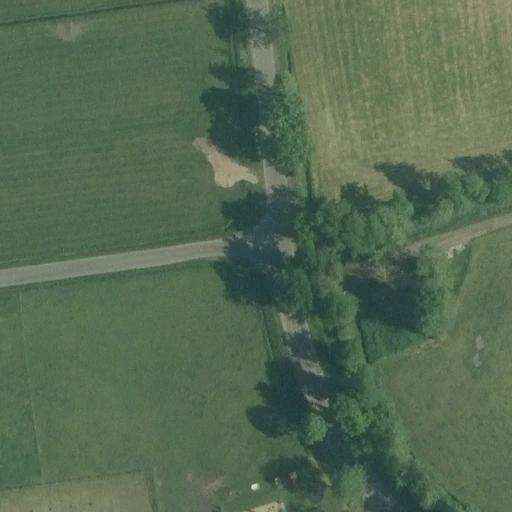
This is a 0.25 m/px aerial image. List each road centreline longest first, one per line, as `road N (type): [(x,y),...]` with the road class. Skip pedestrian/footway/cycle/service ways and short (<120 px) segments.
road 1 (unclassified): [(386,511),(306,372),(280,240)]
road 2 (unclassified): [(280,240),(0,276)]
road 3 (unclassified): [(280,240),(256,0)]
